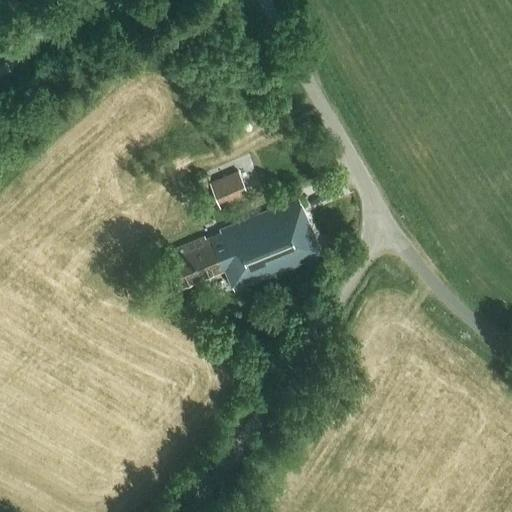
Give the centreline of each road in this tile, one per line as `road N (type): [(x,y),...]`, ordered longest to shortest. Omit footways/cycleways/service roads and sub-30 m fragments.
road 1 (unclassified): [(187,511),(340,293),(378,216)]
road 2 (unclassified): [(378,216),(262,0)]
road 3 (unclassified): [(511,353),(432,290),(378,216)]
